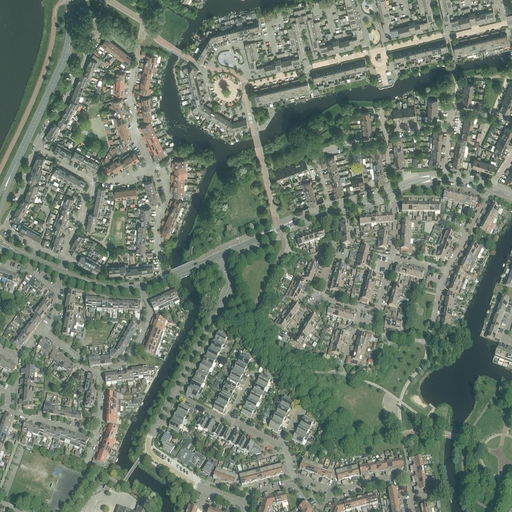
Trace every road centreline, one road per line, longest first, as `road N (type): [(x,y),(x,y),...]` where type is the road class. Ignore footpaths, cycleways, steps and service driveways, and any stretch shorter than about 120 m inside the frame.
road 1 (residential): [(152,171),(130,105),(137,55),(102,30),(38,146)]
road 2 (residential): [(506,23),(233,88)]
road 3 (tertiary): [(0,200),(65,55),(66,0)]
road 4 (residential): [(244,504),(150,453),(173,392)]
road 5 (residential): [(173,392),(232,287),(220,255)]
road 6 (residential): [(329,209),(311,152),(386,137)]
road 7 (residential): [(166,278),(154,235),(168,197),(162,168),(152,171)]
road 8 (residential): [(38,247),(6,226),(38,146)]
